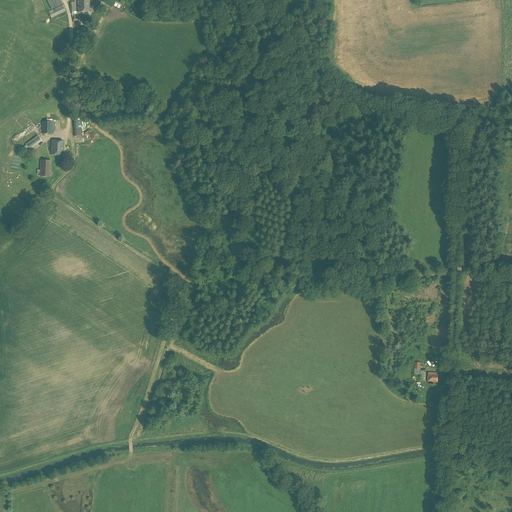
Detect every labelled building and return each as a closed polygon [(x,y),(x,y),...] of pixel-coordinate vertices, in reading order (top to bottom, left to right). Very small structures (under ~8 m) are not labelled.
[(46,0),(52,10),(62,4),(59,0),(46,0)] [(77,0),(78,12),(91,12),(90,0),(77,0)] [(51,18),(65,11),(62,6),(48,13),(51,18)] [(75,137),(82,136),(80,116),(73,117),(75,137)] [(55,122),(53,122),(42,121),(42,134),(52,134),(55,134),(55,122)] [(30,150),(42,141),(38,135),(26,144),(30,150)] [(63,156),(64,141),(52,140),(51,155),(63,156)] [(50,177),(51,161),(41,160),(41,176),(50,177)] [(438,382),(438,375),(437,375),(437,373),(429,373),(428,382),(438,382)]
